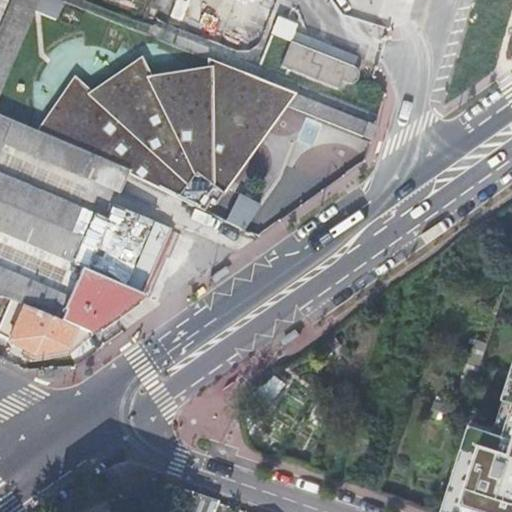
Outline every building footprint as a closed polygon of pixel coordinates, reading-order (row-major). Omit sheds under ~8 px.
[(0,94),(32,19),(39,4),(30,0),(13,0),(0,30),(0,232),(72,263),(82,239),(0,203),(0,94)] [(62,8),(43,0),(40,0),(39,4),(32,19),(54,28),(62,8)] [(356,68),(293,44),(282,72),(338,93),(342,82),(351,85),(356,84),(359,81),(360,78),(360,74),(357,69),(356,68)] [(81,83),(37,130),(129,171),(128,173),(175,200),(204,213),(209,205),(215,209),(293,102),(247,83),(240,101),(212,99),(213,86),(153,82),(147,69),(91,92),(81,83)] [(240,101),(247,83),(214,69),(212,99),(240,101)] [(373,134),(293,102),(284,114),(369,149),(373,134)] [(129,171),(0,113),(0,203),(82,239),(93,213),(0,173),(0,149),(3,142),(120,193),(128,173),(129,171)] [(240,198),(236,205),(255,217),(260,210),(240,198)] [(236,205),(225,223),(241,230),(241,232),(242,233),(255,217),(236,205)] [(112,206),(85,273),(125,290),(140,255),(153,224),(112,206)] [(225,267),(211,277),(215,283),(229,273),(225,267)] [(60,322),(69,299),(0,269),(0,296),(10,301),(60,322)] [(69,299),(60,322),(87,334),(94,329),(142,297),(125,290),(85,273),(81,272),(75,285),(69,299)] [(92,338),(89,334),(87,334),(60,322),(10,301),(0,324),(0,337),(36,356),(67,350),(70,351),(91,339),(92,338)] [(295,329),(279,340),(283,346),(299,336),(295,329)] [(511,511),(511,420),(508,434),(475,423),(446,511),(511,511)] [(214,511),(219,502),(200,495),(182,489),(172,511),(214,511)]
